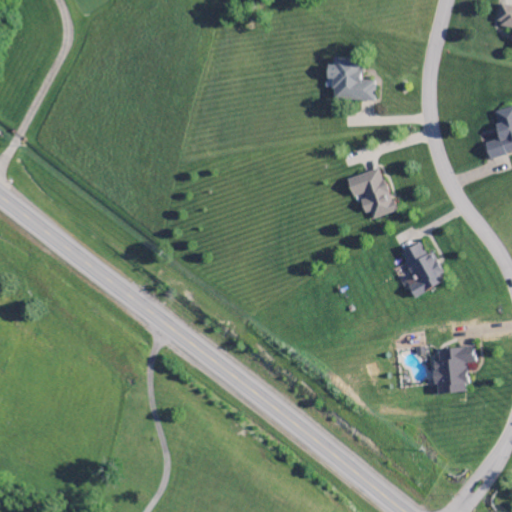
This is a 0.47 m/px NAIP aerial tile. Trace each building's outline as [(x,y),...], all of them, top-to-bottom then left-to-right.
[(511,8),(499,6),(495,26),(511,29),(511,45),(510,53),(511,53),(511,8)] [(373,103),(374,83),(360,82),(361,62),(332,60),(332,66),(326,66),(326,81),(332,81),(331,101),(373,103)] [(511,107),(492,113),(499,140),(484,144),(488,160),(511,153),(511,107)] [(345,180),(352,200),(360,198),(368,222),(394,214),(380,170),(345,180)] [(401,254),(415,284),(408,288),(413,299),(446,283),(432,254),(425,257),(420,245),(401,254)] [(437,396),(467,394),(465,365),(475,364),(474,349),(430,352),(432,388),(436,387),(437,396)]
